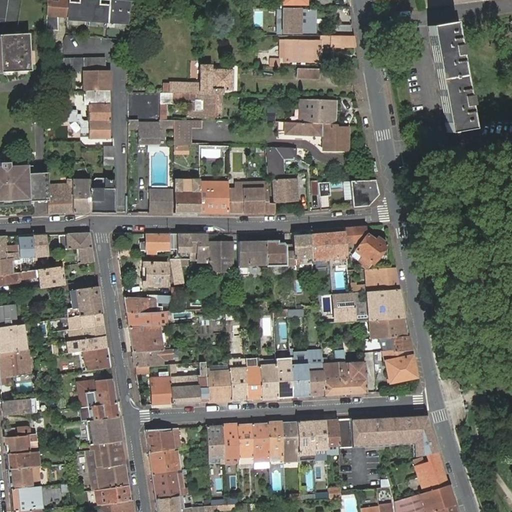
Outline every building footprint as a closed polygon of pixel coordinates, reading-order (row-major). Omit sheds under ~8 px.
[(129,2),(98,0),(47,0),(48,46),(48,47),(53,47),(53,41),(54,41),(54,35),(53,35),(53,30),(58,30),(59,17),(69,17),(89,19),(109,20),(128,22),(129,2)] [(423,0),(425,10),(496,0),(423,0)] [(300,9),(278,8),(278,33),(300,34),(300,9)] [(428,27),(446,133),(471,128),(467,106),(469,106),(468,96),(465,96),(458,56),(461,56),(459,45),(456,46),(452,23),(428,27)] [(0,73),(3,73),(10,73),(17,73),(26,73),(30,73),(30,67),(30,52),(30,34),(25,34),(18,35),(0,34),(0,73)] [(330,47),(355,47),(353,36),(307,36),(306,41),(285,40),(284,63),(319,63),(320,44),(330,44),(330,47)] [(65,58),(57,58),(56,71),(65,72),(65,58)] [(106,58),(65,58),(65,72),(85,71),(85,91),(87,91),(87,92),(111,92),(110,71),(107,71),(106,58)] [(264,59),(264,66),(279,67),(279,59),(264,59)] [(211,65),(201,65),(200,86),(193,86),(194,84),(170,83),(170,93),(223,94),(223,92),(233,92),(234,69),(211,69),(211,65)] [(319,70),(297,70),(296,78),(319,79),(319,70)] [(111,121),(111,92),(87,92),(87,105),(89,105),(90,122),(111,121)] [(170,93),(161,93),(161,104),(187,105),(187,101),(197,102),(197,111),(191,111),(192,118),(222,118),(223,94),(170,93)] [(300,124),(335,126),(336,101),(302,100),(301,107),(301,118),(295,118),(294,123),(300,124)] [(139,120),(130,120),(130,130),(139,130),(139,145),(160,146),(160,130),(169,128),(169,134),(174,134),(175,121),(167,121),(160,123),(140,123),(139,120)] [(190,145),(189,121),(175,120),(175,121),(174,134),(174,145),(190,145)] [(111,121),(90,122),(85,122),(82,122),(82,132),(90,132),(90,139),(111,139),(111,121)] [(335,129),(335,126),(300,124),(294,123),(283,123),(282,137),(320,138),(320,153),(346,154),(347,129),(335,129)] [(203,158),(222,158),(222,145),(203,145),(203,158)] [(104,166),(113,165),(114,147),(113,147),(104,147),(104,166)] [(269,171),(267,171),(267,176),(269,176),(282,175),(281,159),(295,159),(295,150),(280,149),(280,151),(268,152),(269,171)] [(454,168),(511,168),(511,153),(455,152),(454,168)] [(48,184),(48,171),(34,171),(33,165),(10,166),(10,162),(5,162),(0,162),(0,204),(2,205),(2,200),(11,199),(12,204),(34,204),(48,204),(48,197),(48,184)] [(96,180),(90,181),(90,213),(114,213),(115,181),(107,181),(105,178),(97,178),(96,180)] [(181,179),(174,179),(174,191),(173,199),(173,214),(199,214),(199,183),(199,180),(192,180),(192,193),(180,193),(181,179)] [(192,180),(181,179),(180,193),(192,193),(192,180)] [(272,180),(275,202),(284,201),(284,193),(296,192),(295,179),(272,180)] [(90,181),(72,181),(71,184),(72,213),(90,213),(90,181)] [(374,181),(349,182),(352,208),(367,207),(377,196),(374,181)] [(218,183),(199,183),(199,214),(217,214),(228,214),(229,188),(229,183),(224,183),(218,183)] [(326,197),(325,183),(314,184),(316,197),(326,197)] [(48,184),(48,197),(48,204),(48,214),(72,213),(71,184),(48,184)] [(268,187),(235,188),(229,188),(228,214),(276,215),(275,202),(269,202),(269,194),(268,187)] [(284,201),(297,201),(296,192),(284,193),(284,201)] [(173,214),(173,199),(150,199),(150,214),(173,214)] [(367,235),(366,227),(344,229),(345,232),(345,243),(360,242),(355,250),(363,255),(359,263),(365,268),(369,267),(385,245),(376,239),(374,241),(367,235)] [(327,233),(329,259),(346,258),(345,243),(345,232),(327,233)] [(82,264),(94,262),(89,233),(67,234),(67,235),(68,244),(63,245),(63,250),(76,249),(77,257),(81,257),(82,264)] [(197,262),(207,262),(207,233),(190,234),(190,249),(190,254),(193,254),(193,251),(197,251),(197,259),(197,262)] [(310,235),(312,260),(329,259),(327,233),(310,235)] [(169,234),(147,234),(147,241),(140,242),(140,249),(147,249),(147,253),(155,253),(155,250),(169,251),(169,249),(169,234)] [(190,249),(190,234),(176,234),(176,249),(190,249)] [(31,257),(32,271),(35,271),(32,235),(18,236),(20,258),(31,257)] [(48,254),(46,235),(32,235),(35,271),(39,270),(37,256),(48,256),(48,254)] [(68,244),(67,235),(59,236),(60,250),(63,250),(63,245),(68,244)] [(292,246),(293,265),(312,264),(312,260),(310,235),(292,236),(292,246)] [(0,236),(0,259),(8,259),(6,236),(0,236)] [(238,242),(238,270),(240,271),(240,264),(265,264),(264,241),(238,242)] [(264,241),(265,264),(265,266),(293,265),(292,246),(286,246),(283,244),(276,244),(276,241),(264,241)] [(208,244),(208,272),(231,272),(231,244),(208,244)] [(117,248),(118,257),(131,257),(130,246),(117,248)] [(350,257),(359,263),(363,255),(355,250),(350,257)] [(48,254),(48,256),(49,262),(58,262),(57,254),(48,254)] [(0,259),(0,275),(15,274),(14,258),(8,259),(0,259)] [(176,293),(186,293),(181,268),(180,259),(171,259),(176,293)] [(180,259),(181,268),(191,266),(190,259),(180,259)] [(165,261),(143,262),(142,285),(169,286),(169,281),(165,281),(165,261)] [(42,290),(65,286),(63,267),(49,269),(39,270),(35,271),(32,271),(22,272),(15,274),(0,275),(0,286),(20,284),(20,280),(34,278),(33,277),(40,276),(42,290)] [(367,291),(399,288),(395,268),(365,270),(367,291)] [(66,292),(70,292),(83,289),(83,284),(65,286),(66,292)] [(67,310),(68,319),(72,318),(102,314),(97,287),(83,289),(70,292),(72,309),(67,310)] [(323,295),(325,323),(369,319),(404,316),(399,288),(367,291),(360,292),(349,293),(331,294),(323,295)] [(124,297),(127,313),(159,310),(158,302),(171,302),(172,295),(152,295),(152,298),(124,297)] [(127,313),(129,328),(160,325),(159,310),(127,313)] [(72,318),(73,330),(77,329),(103,326),(102,314),(72,318)] [(404,316),(369,319),(370,338),(390,337),(408,335),(404,316)] [(0,321),(0,328),(19,326),(26,325),(25,321),(11,323),(10,320),(0,321)] [(160,325),(129,328),(133,352),(171,350),(171,344),(161,345),(160,325)] [(0,328),(0,355),(26,351),(25,348),(23,348),(21,330),(20,330),(19,326),(0,328)] [(77,329),(79,341),(105,337),(103,326),(77,329)] [(408,335),(390,337),(390,341),(393,341),(394,350),(410,349),(408,335)] [(105,337),(79,341),(80,353),(84,352),(107,348),(105,337)] [(107,348),(84,352),(87,372),(110,369),(107,348)] [(345,349),(335,350),(336,358),(346,357),(345,349)] [(394,350),(382,351),(389,383),(416,377),(410,349),(394,350)] [(171,350),(133,352),(135,368),(149,367),(162,366),(162,358),(171,357),(171,350)] [(0,355),(0,384),(0,387),(11,385),(10,377),(31,375),(28,351),(26,351),(0,355)] [(290,359),(292,397),(308,396),(305,351),(290,352),(290,359)] [(305,351),(308,396),(324,396),(322,365),(322,357),(310,358),(309,351),(305,351)] [(258,359),(258,361),(260,399),(277,398),(275,360),(275,358),(258,359)] [(275,360),(277,398),(292,397),(290,359),(275,360)] [(244,361),(228,362),(229,364),(231,400),(245,400),(244,361)] [(258,361),(244,361),(245,400),(260,399),(258,361)] [(322,365),(324,396),(365,393),(364,363),(322,365)] [(208,369),(205,369),(205,375),(207,402),(231,400),(229,364),(208,365),(208,369)] [(176,376),(174,365),(169,365),(170,378),(171,404),(200,402),(199,375),(176,376)] [(171,404),(170,378),(150,378),(151,405),(171,404)] [(84,406),(85,408),(115,404),(112,383),(112,379),(78,385),(82,406),(84,406)] [(29,400),(2,402),(3,417),(30,414),(29,400)] [(85,408),(79,409),(81,423),(117,418),(115,404),(85,408)] [(413,458),(426,455),(438,454),(429,425),(426,417),(426,415),(408,416),(408,427),(410,427),(411,439),(412,446),(413,458)] [(411,443),(411,458),(413,458),(412,446),(411,439),(410,427),(408,427),(408,416),(363,419),(354,419),(336,420),(337,444),(337,447),(337,448),(411,443)] [(117,418),(81,423),(81,428),(92,427),(93,431),(88,431),(89,440),(84,441),(84,447),(90,446),(94,445),(121,442),(117,418)] [(337,444),(336,420),(323,421),(325,445),(325,454),(338,454),(337,448),(337,447),(337,444)] [(313,453),(311,421),(296,422),(298,454),(313,453)] [(313,453),(313,455),(325,454),(325,445),(323,421),(311,421),(313,453)] [(283,459),(283,461),(298,461),(298,454),(296,422),(281,423),(283,459)] [(268,460),(283,459),(281,423),(266,424),(268,460)] [(236,425),(238,463),(238,465),(253,463),(251,424),(236,425)] [(253,463),(268,462),(268,460),(266,424),(251,424),(253,463)] [(222,426),(223,464),(238,463),(236,425),(222,426)] [(207,445),(208,465),(223,464),(222,426),(206,427),(207,445)] [(29,428),(4,430),(7,455),(37,453),(35,437),(33,436),(28,436),(28,434),(29,434),(29,428)] [(178,443),(175,428),(170,429),(172,444),(178,443)] [(145,433),(148,456),(172,452),(179,450),(178,443),(172,444),(170,429),(146,430),(145,433)] [(101,469),(125,466),(121,442),(94,445),(90,446),(90,451),(94,450),(97,469),(101,469)] [(148,456),(152,478),(176,474),(175,467),(179,466),(177,454),(173,454),(172,452),(148,456)] [(37,453),(7,455),(8,471),(38,468),(37,453)] [(415,466),(423,494),(448,486),(438,454),(426,455),(427,462),(415,466)] [(98,487),(99,491),(128,487),(125,466),(101,469),(103,486),(98,487)] [(8,471),(10,490),(38,488),(40,488),(38,471),(40,471),(40,468),(38,468),(8,471)] [(97,469),(95,470),(98,487),(103,486),(101,469),(97,469)] [(152,478),(156,503),(177,500),(180,499),(179,492),(183,491),(180,475),(177,476),(176,474),(152,478)] [(423,494),(394,503),(395,511),(434,511),(455,506),(448,486),(423,494)] [(96,492),(98,507),(99,507),(130,502),(128,487),(99,491),(96,492)] [(10,490),(11,511),(37,511),(40,511),(38,488),(10,490)] [(340,488),(327,490),(327,493),(328,499),(332,499),(337,499),(340,499),(340,492),(340,488)] [(179,511),(177,500),(156,503),(157,511),(179,511)] [(131,511),(130,502),(99,507),(100,511),(131,511)]
